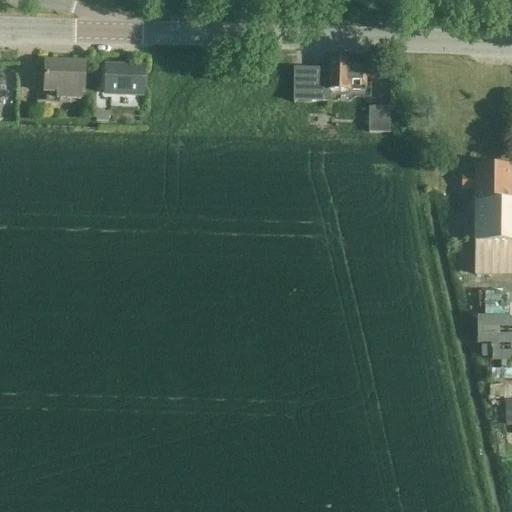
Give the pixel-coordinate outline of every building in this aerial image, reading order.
[(326,105),(327,94),(364,94),(365,68),(350,67),(350,62),(326,62),(326,72),(293,71),(292,104),(326,105)] [(44,63),(43,95),(55,96),(55,102),(58,102),(81,102),(81,98),(82,98),(83,64),(44,63)] [(105,90),(104,97),(142,98),(142,91),(143,69),(111,68),(105,68),(105,90)] [(390,109),(368,109),(368,135),(390,135),(390,109)] [(95,113),(95,124),(108,124),(108,113),(95,113)] [(471,278),(511,278),(511,204),(510,204),(510,169),(473,168),(473,178),(461,177),(460,191),(472,192),(471,278)] [(502,361),(511,361),(511,317),(508,318),(509,295),(483,294),(484,318),(479,318),(479,346),(491,346),(491,361),(502,361)]
